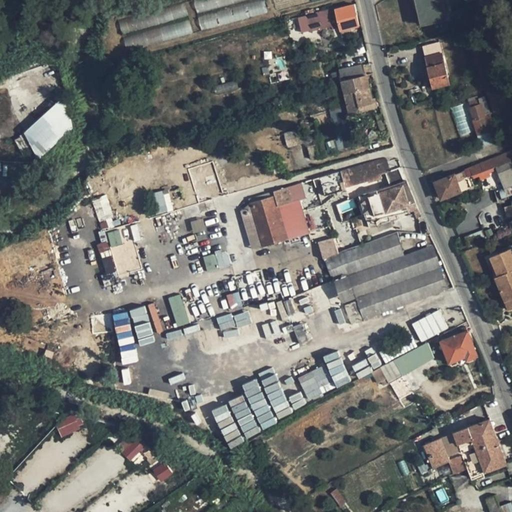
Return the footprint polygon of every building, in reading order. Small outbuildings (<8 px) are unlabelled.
[(236,18),(266,13),(264,0),(258,0),(234,4),(236,18)] [(416,0),(422,25),(446,20),(442,0),(441,0),(416,0)] [(355,5),(346,7),(351,29),(360,26),(355,5)] [(341,31),(351,29),(346,7),(336,9),(339,22),(341,31)] [(335,8),(307,15),(310,29),(339,22),(336,9),(335,8)] [(122,33),(137,30),(134,17),(119,21),(122,33)] [(353,36),(351,29),(341,31),(339,32),(341,39),(353,36)] [(136,35),(125,37),(127,48),(138,46),(136,35)] [(423,47),(429,68),(431,78),(434,88),(450,84),(440,43),(423,47)] [(339,71),(339,72),(341,77),(342,82),(367,75),(364,65),(339,71)] [(342,82),(345,93),(369,86),(367,75),(342,82)] [(373,99),(369,86),(345,93),(345,94),(350,115),(361,112),(360,106),(374,103),(373,99)] [(73,127),(68,92),(25,131),(39,158),(73,127)] [(376,98),(373,99),(374,103),(360,106),(361,112),(379,108),(376,98)] [(480,135),(488,133),(496,130),(491,115),(484,98),(479,100),(484,117),(475,120),(480,135)] [(484,117),(479,100),(469,103),(475,120),(484,117)] [(470,132),(462,107),(453,110),(460,135),(470,132)] [(492,144),(488,133),(480,135),(484,147),(492,144)] [(495,167),(511,159),(511,158),(509,152),(483,163),(486,170),(495,167)] [(402,168),(397,155),(349,169),(349,170),(321,178),(326,194),(354,186),(353,184),(387,174),(402,168)] [(511,159),(495,167),(500,179),(501,179),(511,174),(511,159)] [(472,175),(477,173),(486,170),(483,163),(469,168),(472,175)] [(489,178),(486,170),(477,173),(480,182),(489,178)] [(459,174),(454,176),(458,185),(462,183),(459,174)] [(505,189),(511,185),(511,174),(501,179),(505,189)] [(458,185),(454,176),(435,184),(442,199),(460,192),(458,185)] [(416,203),(407,181),(368,194),(375,217),(416,203)] [(279,207),(302,200),(297,186),(274,193),(274,192),(249,200),(263,248),(288,240),(279,207)] [(153,193),(155,213),(171,211),(169,192),(153,193)] [(93,200),(100,223),(114,219),(106,196),(93,200)] [(311,233),(302,200),(279,207),(288,240),(311,233)] [(192,230),(204,229),(203,220),(191,221),(192,230)] [(141,270),(133,240),(123,242),(120,229),(107,232),(110,241),(97,244),(106,274),(117,271),(119,277),(141,270)] [(333,277),(335,281),(349,276),(405,256),(397,233),(338,255),(337,254),(326,258),(326,259),(323,260),(329,278),(333,277)] [(357,298),(441,268),(434,246),(405,256),(349,276),(357,298)] [(491,257),(499,276),(502,275),(505,283),(499,285),(505,300),(511,297),(511,249),(491,257)] [(227,250),(203,255),(206,271),(230,265),(227,250)] [(449,290),(441,268),(357,298),(365,321),(449,290)] [(496,277),(499,285),(505,283),(502,275),(499,276),(496,277)] [(357,298),(349,276),(335,281),(351,326),(365,321),(357,298)] [(326,300),(337,296),(332,281),(321,284),(326,300)] [(175,326),(188,323),(182,294),(169,296),(175,326)] [(295,313),(291,300),(285,302),(289,315),(295,313)] [(147,306),(131,309),(138,345),(154,342),(147,306)] [(411,322),(421,342),(448,328),(439,309),(411,322)] [(121,364),(137,362),(129,311),(113,314),(121,364)] [(247,313),(234,317),(237,327),(250,322),(247,313)] [(217,318),(220,330),(235,327),(231,314),(217,318)] [(9,328),(6,316),(0,317),(0,328),(1,330),(9,328)] [(308,341),(302,325),(294,328),(300,344),(308,341)] [(442,341),(450,363),(466,357),(467,360),(478,356),(468,331),(442,341)] [(434,359),(428,343),(397,359),(409,374),(434,359)] [(397,359),(380,367),(390,384),(403,377),(409,374),(397,359)] [(325,364),(314,370),(325,393),(336,387),(325,364)] [(412,393),(408,386),(405,382),(403,377),(390,384),(400,400),(412,393)] [(459,415),(473,408),(463,389),(450,395),(459,415)] [(448,421),(459,415),(450,395),(433,403),(448,421)] [(436,427),(448,421),(433,403),(425,408),(436,427)] [(218,424),(231,418),(225,405),(212,411),(218,424)] [(77,425),(73,416),(66,419),(70,428),(77,425)] [(490,448),(500,445),(498,441),(490,419),(457,432),(471,452),(485,446),(484,443),(488,442),(490,448)] [(461,452),(462,455),(471,452),(457,432),(438,439),(441,447),(427,452),(434,467),(450,461),(449,457),(461,452)] [(125,459),(143,452),(137,435),(119,442),(125,459)] [(471,452),(485,472),(507,464),(500,445),(490,448),(488,442),(484,443),(485,446),(471,452)] [(471,477),(485,472),(471,452),(462,455),(467,466),(471,477)] [(451,464),(455,472),(467,466),(462,455),(455,458),(456,462),(451,464)] [(165,461),(152,468),(160,482),(172,475),(165,461)] [(337,489),(331,493),(339,506),(345,503),(337,489)] [(501,511),(500,507),(495,496),(487,499),(491,511),(501,511)] [(511,511),(511,505),(511,503),(500,507),(501,511),(511,511)]
